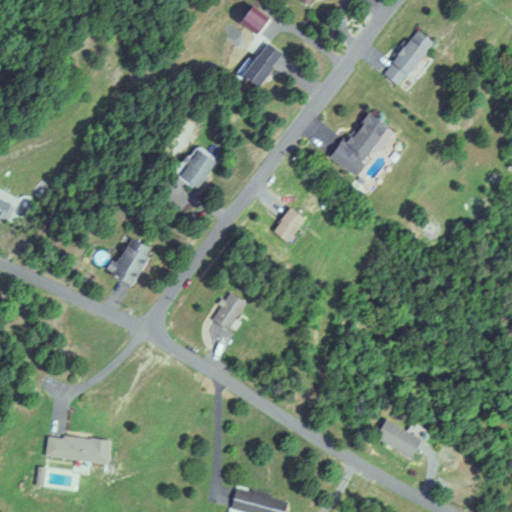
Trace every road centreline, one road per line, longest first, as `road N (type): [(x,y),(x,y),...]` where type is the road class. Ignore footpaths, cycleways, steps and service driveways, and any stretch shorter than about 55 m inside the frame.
road 1 (residential): [(450,511),(141,328),(0,260)]
road 2 (residential): [(141,328),(393,0)]
